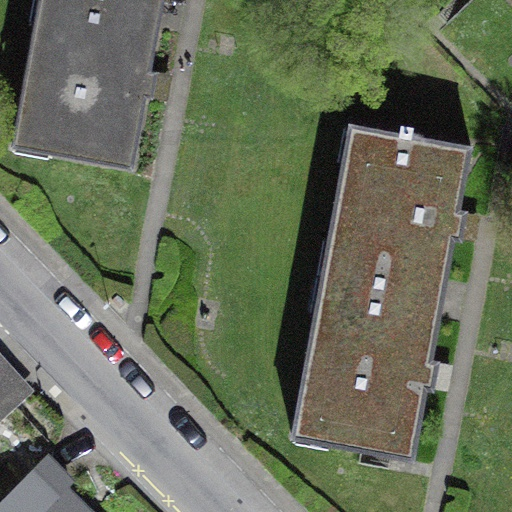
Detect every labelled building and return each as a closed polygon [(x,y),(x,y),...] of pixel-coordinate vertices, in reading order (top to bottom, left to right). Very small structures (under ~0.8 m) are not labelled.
[(157,19),(53,0),(35,0),(7,153),(128,175),(157,19)] [(53,0),(157,19),(160,0),(53,0)] [(477,63),(511,26),(511,10),(501,0),(477,0),(445,33),(477,63)] [(320,289),(439,311),(469,155),(350,132),(320,289)] [(439,311),(320,289),(291,445),(410,467),(439,311)] [(0,511),(90,511),(69,491),(76,484),(47,455),(0,502),(0,511)]
